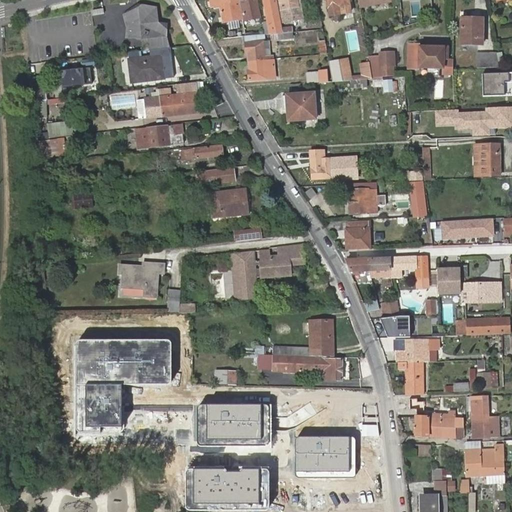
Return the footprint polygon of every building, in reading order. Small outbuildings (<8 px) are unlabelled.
[(240,6),(239,0),(209,0),(211,7),(215,6),(215,8),(223,7),(224,14),(241,11),(240,6)] [(262,22),(264,35),(278,33),(283,33),(282,27),(276,0),(263,0),(268,22),(262,22)] [(280,0),(282,9),(284,21),(303,18),(301,6),(298,6),(297,0),(280,0)] [(347,0),(326,0),(328,8),(337,7),(348,5),(347,0)] [(142,39),(143,51),(170,48),(167,37),(167,30),(159,22),(157,7),(138,4),(123,14),(126,27),(126,38),(142,39)] [(328,8),(329,16),(338,15),(337,7),(328,8)] [(462,17),(461,43),(483,43),(483,17),(462,17)] [(245,36),(243,36),(244,53),(246,53),(246,61),(270,60),(272,60),(271,55),(264,55),(263,35),(245,36)] [(408,43),(408,67),(441,69),(442,58),(446,59),(447,46),(408,43)] [(478,67),(500,66),(497,52),(479,52),(478,67)] [(161,56),(129,60),(131,82),(164,78),(161,56)] [(270,60),(246,61),(247,70),(246,70),(246,80),(272,78),(270,60)] [(347,60),(337,61),(341,81),(351,80),(347,60)] [(337,61),(327,63),(330,81),(341,81),(337,61)] [(370,79),(380,78),(380,75),(392,74),(391,66),(369,67),(370,79)] [(90,67),(61,71),(63,87),(92,84),(90,67)] [(307,83),(320,82),(328,82),(327,70),(319,71),(319,72),(306,73),(307,83)] [(511,73),(484,74),(484,97),(511,96),(511,73)] [(43,91),(42,75),(29,77),(32,100),(42,99),(46,99),(45,90),(43,91)] [(374,79),(373,87),(383,88),(384,80),(374,79)] [(398,92),(399,80),(385,79),(384,91),(398,92)] [(368,80),(353,80),(353,88),(368,88),(368,80)] [(146,98),(148,117),(199,112),(196,93),(198,93),(198,83),(176,86),(177,95),(146,98)] [(282,97),(283,111),(287,111),(287,121),(314,119),(313,95),(282,97)] [(26,101),(27,117),(44,115),(42,99),(32,100),(26,101)] [(459,110),(436,110),(436,126),(458,125),(458,130),(474,130),(474,138),(492,137),(491,129),(511,128),(511,106),(486,108),(486,111),(459,112),(459,110)] [(71,135),(70,121),(59,123),(61,136),(71,135)] [(59,123),(45,124),(47,138),(61,136),(59,123)] [(181,124),(173,125),(174,134),(182,133),(181,124)] [(173,125),(145,128),(136,129),(138,148),(184,143),(182,133),(174,134),(173,125)] [(62,138),(35,141),(37,164),(47,163),(47,160),(64,158),(62,138)] [(222,155),(220,144),(179,149),(180,160),(222,155)] [(499,175),(500,144),(481,144),(482,176),(499,175)] [(432,147),(423,147),(423,180),(431,180),(432,147)] [(324,159),(324,151),(310,151),(311,181),(357,180),(356,157),(324,159)] [(233,179),(231,166),(187,172),(188,179),(200,177),(201,183),(233,179)] [(411,184),(412,194),(424,192),(422,182),(411,184)] [(369,184),(348,185),(349,214),(376,212),(375,188),(369,189),(369,184)] [(211,219),(249,214),(245,188),(208,193),(211,219)] [(75,196),(76,207),(94,205),(92,193),(75,196)] [(412,195),(415,217),(427,217),(424,194),(412,195)] [(494,218),(441,222),(442,240),(495,237),(494,218)] [(511,220),(502,221),(503,232),(511,231),(511,220)] [(347,250),(374,249),(374,244),(370,244),(369,227),(361,227),(362,222),(346,222),(347,250)] [(236,232),(236,241),(261,238),(260,230),(236,232)] [(303,244),(289,246),(291,265),(291,266),(304,265),(303,244)] [(278,256),(270,257),(269,250),(260,251),(261,278),(291,276),(291,266),(291,265),(289,246),(278,247),(278,256)] [(254,252),(236,255),(239,291),(257,289),(254,252)] [(236,255),(231,255),(235,300),(257,298),(257,289),(239,291),(236,255)] [(427,258),(390,259),(391,270),(417,269),(417,288),(427,287),(427,258)] [(370,259),(346,260),(350,271),(370,270),(370,259)] [(390,259),(370,259),(370,270),(391,270),(390,259)] [(142,266),(120,264),(119,273),(123,273),(122,287),(144,289),(144,296),(156,297),(158,274),(164,275),(164,264),(143,263),(142,266)] [(460,293),(460,284),(460,270),(438,270),(438,285),(438,294),(460,293)] [(460,293),(460,301),(500,300),(499,283),(460,284),(460,293)] [(179,305),(180,290),(170,289),(168,310),(178,311),(179,305)] [(439,301),(426,301),(426,314),(439,314),(439,301)] [(377,303),(363,303),(367,311),(378,310),(377,303)] [(397,303),(383,305),(385,317),(398,315),(397,303)] [(410,337),(409,316),(398,316),(384,318),(384,326),(387,326),(387,328),(385,330),(387,337),(410,337)] [(481,319),(481,332),(510,332),(509,318),(481,319)] [(293,347),(273,346),(273,355),(288,355),(302,356),(332,356),(331,320),(309,321),(308,347),(293,347)] [(422,362),(436,361),(436,351),(435,350),(435,349),(434,348),(428,349),(428,339),(393,340),(393,350),(396,350),(397,362),(398,362),(405,362),(422,362)] [(78,342),(77,345),(76,348),(75,427),(76,431),(79,432),(100,433),(100,427),(122,427),(121,386),(169,385),(171,383),(171,379),(171,345),(170,342),(168,341),(81,340),(78,342)] [(302,369),(302,356),(288,355),(288,356),(287,369),(302,369)] [(333,358),(332,356),(302,356),(302,369),(320,370),(320,376),(330,376),(331,379),(341,380),(341,359),(333,358)] [(486,358),(478,358),(480,389),(500,388),(499,372),(487,373),(486,358)] [(423,394),(422,362),(405,362),(398,362),(398,369),(405,369),(405,395),(423,394)] [(238,384),(238,370),(215,370),(215,384),(238,384)] [(454,383),(455,392),(470,392),(469,383),(454,383)] [(416,405),(422,404),(421,397),(398,400),(400,416),(418,413),(416,405)] [(473,417),(488,417),(487,397),(472,398),(473,417)] [(199,407),(198,409),(198,441),(199,444),(200,446),(266,446),(269,444),(270,441),(270,423),(270,410),(268,406),(264,406),(202,405),(199,407)] [(428,417),(428,436),(455,437),(455,428),(455,418),(455,412),(451,412),(451,415),(428,415),(428,417)] [(414,421),(414,435),(428,436),(428,417),(415,417),(414,421)] [(473,417),(474,438),(489,438),(488,417),(473,417)] [(455,428),(464,428),(464,419),(455,418),(455,428)] [(455,428),(455,437),(464,438),(464,428),(455,428)] [(296,439),(294,441),(295,473),(297,478),(353,478),(355,477),(356,440),(354,437),(299,437),(296,439)] [(429,444),(416,443),(417,450),(417,452),(418,454),(420,456),(423,456),(425,457),(427,456),(429,455),(429,444)] [(504,474),(503,445),(496,445),(496,452),(481,452),(481,450),(476,450),(464,450),(465,476),(504,474)] [(187,471),(186,473),(186,505),(187,508),(188,510),(254,510),(257,508),(258,505),(258,473),(256,470),(252,469),(190,469),(187,471)] [(470,479),(461,479),(461,493),(470,493),(470,479)] [(433,481),(434,494),(446,493),(448,493),(447,480),(433,481)] [(422,511),(446,511),(446,493),(434,494),(422,495),(422,502),(422,511)]
